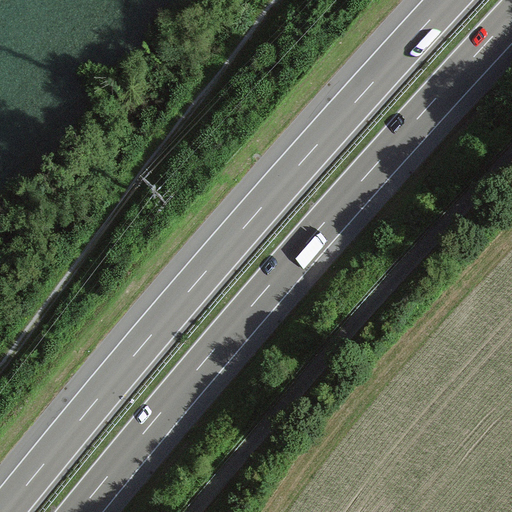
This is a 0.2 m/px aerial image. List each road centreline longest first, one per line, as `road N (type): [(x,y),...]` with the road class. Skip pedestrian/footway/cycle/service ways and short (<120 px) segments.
road 1 (motorway): [(448,0),(194,283),(4,511)]
road 2 (motorway): [(79,511),(511,18)]
road 3 (track): [(511,150),(190,511)]
